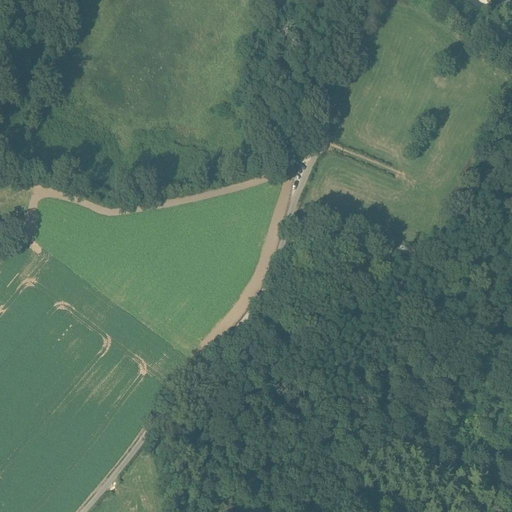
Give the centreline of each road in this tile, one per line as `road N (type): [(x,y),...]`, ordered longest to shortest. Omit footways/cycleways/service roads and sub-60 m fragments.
road 1 (unclassified): [(83,511),(258,301),(369,0)]
road 2 (track): [(327,0),(302,167)]
